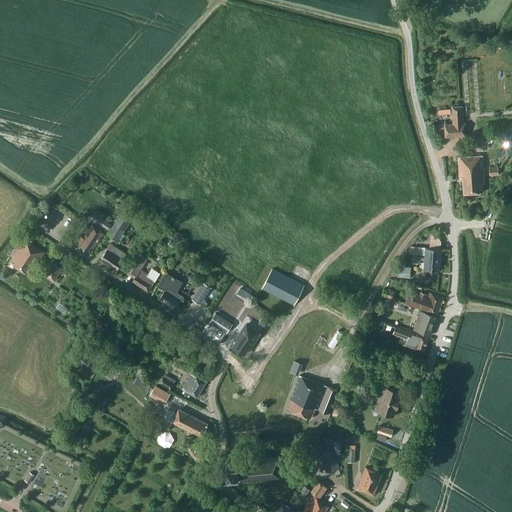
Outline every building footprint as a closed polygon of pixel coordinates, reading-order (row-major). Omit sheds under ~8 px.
[(453,124),(445,124),(446,137),(466,135),(466,123),(464,123),(463,106),(452,106),(453,124)] [(485,183),(483,155),(459,157),(461,177),(463,177),(464,193),(483,192),(482,183),(485,183)] [(489,167),(490,176),(499,175),(498,166),(489,167)] [(136,214),(125,207),(108,234),(119,241),(136,214)] [(100,224),(108,230),(112,224),(104,219),(100,224)] [(91,248),(94,249),(104,234),(92,225),(84,238),(81,236),(76,243),(88,252),(91,248)] [(39,258),(41,259),(45,252),(26,239),(16,253),(17,254),(11,262),(26,272),(34,261),(36,263),(39,258)] [(441,249),(441,241),(430,240),(430,248),(426,247),(425,269),(440,271),(442,249),(441,249)] [(127,254),(111,243),(100,260),(116,271),(127,254)] [(148,260),(140,254),(127,273),(135,278),(133,282),(149,292),(161,273),(153,268),(148,275),(141,270),(148,260)] [(64,267),(54,260),(45,274),(55,280),(64,267)] [(295,304),(305,286),(266,265),(256,284),(295,304)] [(398,277),(411,278),(412,267),(398,266),(398,277)] [(166,290),(160,299),(177,310),(185,297),(178,292),(183,282),(175,278),(176,277),(166,272),(159,286),(166,290)] [(192,299),(201,305),(212,288),(203,282),(192,299)] [(382,296),(394,299),(396,291),(385,288),(382,296)] [(246,291),(243,296),(248,299),(251,294),(246,291)] [(415,292),(412,301),(411,305),(424,309),(438,314),(444,296),(428,291),(427,296),(422,295),(415,292)] [(437,316),(421,311),(414,329),(431,335),(437,316)] [(211,321),(227,332),(233,324),(216,313),(211,321)] [(269,320),(263,317),(259,323),(265,327),(269,320)] [(373,326),(383,330),(386,322),(376,318),(373,326)] [(238,339),(233,346),(244,353),(249,346),(251,347),(260,333),(246,324),(237,338),(238,339)] [(417,334),(396,326),(394,334),(408,339),(405,345),(424,352),(430,338),(417,334)] [(291,370),(299,373),(303,362),(295,359),(291,370)] [(206,382),(192,374),(183,388),(197,397),(206,382)] [(328,386),(300,375),(287,409),(311,418),(315,408),(330,414),(339,390),(328,386)] [(171,389),(175,383),(163,376),(159,382),(171,389)] [(340,391),(355,397),(362,382),(347,376),(340,391)] [(156,385),(150,395),(165,404),(171,393),(156,385)] [(397,408),(398,409),(401,400),(399,399),(402,392),(383,385),(375,409),(394,416),(397,408)] [(173,421),(202,436),(208,424),(170,404),(168,408),(177,413),(173,421)] [(333,414),(339,417),(341,412),(339,411),(340,410),(335,408),(333,414)] [(378,432),(391,437),(394,430),(380,425),(378,432)] [(334,442),(337,454),(343,453),(340,440),(334,442)] [(339,469),(333,447),(315,452),(321,475),(339,469)] [(279,458),(279,457),(278,457),(278,458),(266,459),(266,458),(265,458),(265,459),(254,460),(254,459),(253,459),(253,460),(241,461),(241,460),(240,460),(240,461),(239,461),(240,463),(238,464),(238,462),(236,461),(234,461),(233,462),(233,464),(228,465),(229,476),(241,475),(241,476),(239,478),(241,479),(242,478),(255,477),(256,477),(266,476),(267,476),(279,475),(280,475),(280,474),(281,474),(281,473),(280,473),(279,459),(279,458)] [(382,474),(366,467),(358,489),(374,495),(382,474)] [(34,475),(30,472),(25,480),(29,483),(34,475)] [(326,486),(318,481),(311,492),(319,497),(326,486)] [(311,489),(305,485),(299,494),(305,497),(311,489)] [(325,511),(329,506),(313,495),(301,511),(325,511)]
